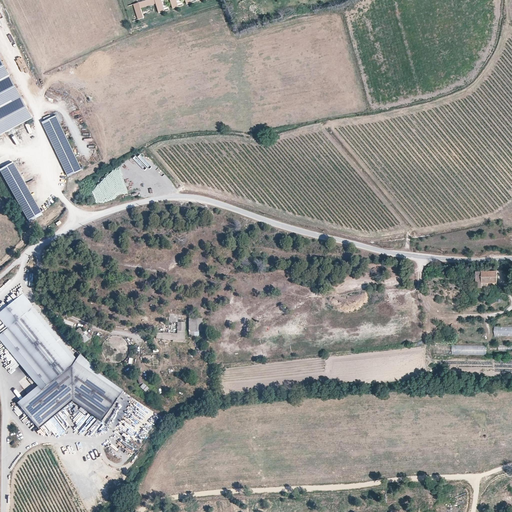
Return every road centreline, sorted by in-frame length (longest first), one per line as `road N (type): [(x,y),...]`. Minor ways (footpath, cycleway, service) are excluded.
road 1 (unclassified): [(0,276),(72,228),(157,199),(221,204),(380,250),(511,258)]
road 2 (track): [(511,466),(180,496),(137,511)]
